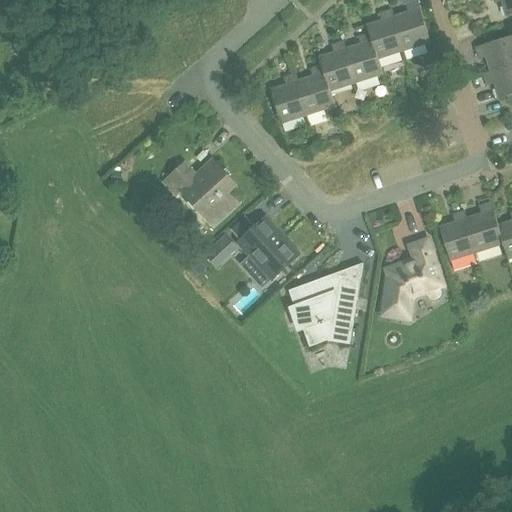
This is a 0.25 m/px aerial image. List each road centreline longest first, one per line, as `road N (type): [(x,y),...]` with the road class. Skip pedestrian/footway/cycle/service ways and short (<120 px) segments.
road 1 (residential): [(191,80),(310,203),(327,213),(364,205),(480,165),(432,0)]
road 2 (residential): [(191,80),(57,197),(31,298),(32,322),(112,511)]
